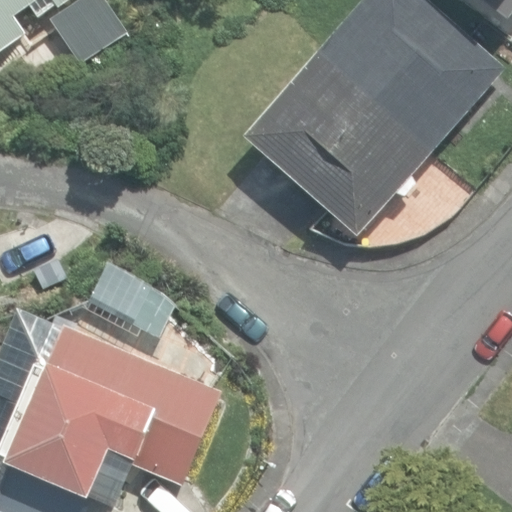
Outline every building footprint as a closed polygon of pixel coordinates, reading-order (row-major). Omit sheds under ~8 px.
[(0,0),(0,73),(36,48),(16,19),(32,8),(39,18),(58,5),(61,9),(74,0),(0,0)] [(370,0),(325,52),(435,153),(508,69),(428,0),(370,0)] [(511,0),(476,0),(506,28),(511,21),(511,0)] [(362,237),(435,153),(325,52),(250,139),(362,237)] [(0,511),(90,511),(114,456),(188,487),(227,392),(67,325),(0,484),(0,511)]
